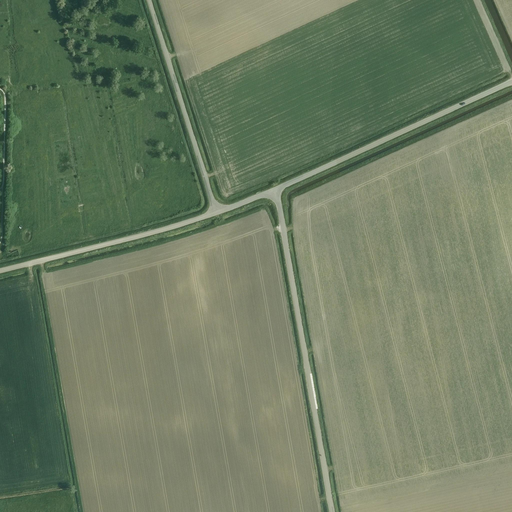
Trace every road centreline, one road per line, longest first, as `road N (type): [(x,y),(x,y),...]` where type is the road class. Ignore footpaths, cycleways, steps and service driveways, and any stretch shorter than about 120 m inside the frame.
road 1 (unclassified): [(331,511),(275,190)]
road 2 (unclassified): [(275,190),(511,82)]
road 3 (unclassified): [(0,271),(215,212)]
road 4 (unclassified): [(215,212),(148,0)]
